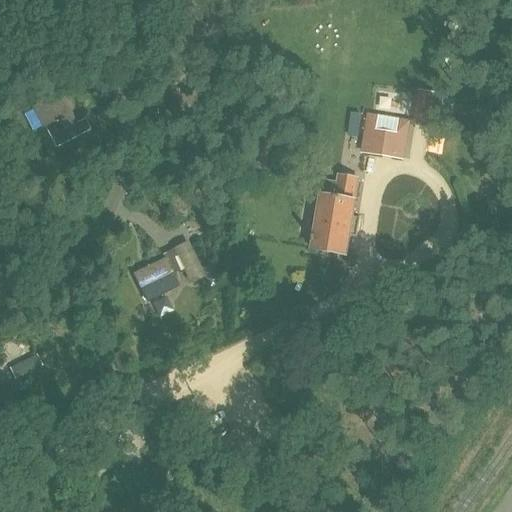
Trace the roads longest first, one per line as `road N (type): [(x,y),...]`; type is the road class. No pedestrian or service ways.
road 1 (unknown): [(0,472),(345,284)]
road 2 (unknown): [(345,284),(389,270),(445,234),(443,188),(397,165),(378,176),(355,259)]
road 3 (residential): [(0,182),(49,190),(104,167),(128,136),(143,75),(131,0)]
